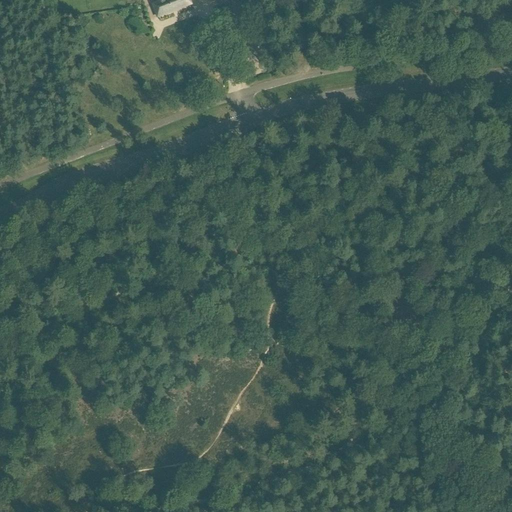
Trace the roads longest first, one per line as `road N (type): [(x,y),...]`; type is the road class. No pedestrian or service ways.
road 1 (track): [(169,264),(271,268),(278,287),(268,350),(209,451),(187,465),(114,481),(118,511)]
road 2 (track): [(169,264),(224,228),(266,221),(365,246),(408,280),(511,285)]
road 3 (track): [(174,511),(270,488),(336,453),(448,372)]
road 4 (unclassified): [(239,94),(288,78),(511,46)]
road 5 (tertiary): [(248,120),(347,95),(511,74)]
road 6 (tertiary): [(0,214),(248,120)]
road 7 (track): [(511,290),(475,330),(444,390),(445,412),(492,511)]
road 8 (track): [(0,396),(80,315),(169,264)]
